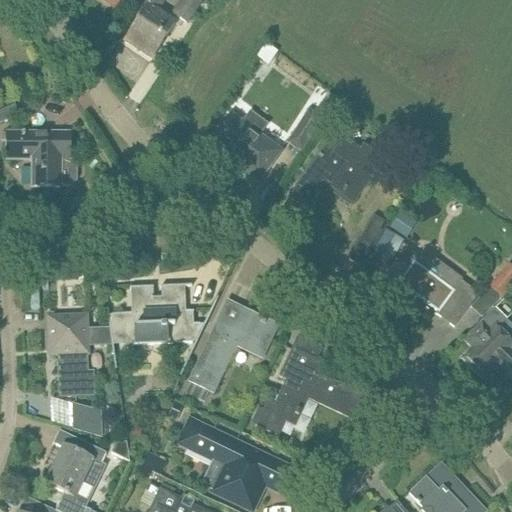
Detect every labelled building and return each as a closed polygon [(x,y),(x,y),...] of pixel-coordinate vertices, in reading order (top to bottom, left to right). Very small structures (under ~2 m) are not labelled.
[(101,0),(122,12),(129,0),(101,0)] [(138,21),(128,38),(153,55),(164,38),(169,31),(174,23),(156,12),(163,2),(164,0),(140,0),(134,10),(142,16),(138,21)] [(186,22),(199,2),(196,0),(183,0),(174,14),(186,22)] [(255,58),(269,66),(277,51),(263,43),(255,58)] [(11,102),(0,107),(0,122),(17,114),(11,102)] [(308,111),(288,143),(300,151),(321,120),(308,111)] [(231,117),(209,146),(229,160),(227,162),(226,163),(237,170),(237,169),(238,167),(258,181),(279,152),(258,137),(266,126),(250,114),(242,125),(231,117)] [(60,189),(60,186),(70,186),(75,181),(75,165),(68,160),(70,160),(70,134),(6,133),(5,160),(32,160),(31,189),(60,189)] [(354,147),(336,133),(288,198),(304,209),(322,183),(351,204),(350,207),(384,162),(362,146),(356,154),(352,150),(354,147)] [(398,213),(391,227),(407,234),(414,221),(398,213)] [(387,224),(373,216),(349,260),(362,268),(387,224)] [(404,243),(386,233),(375,253),(392,264),(404,243)] [(386,277),(374,293),(403,315),(417,297),(437,312),(436,314),(454,327),(465,311),(477,295),(460,282),(460,281),(459,281),(457,284),(441,272),(443,269),(421,253),(417,258),(405,250),(386,277)] [(511,286),(511,267),(509,264),(489,286),(502,298),(511,286)] [(180,374),(181,374),(218,299),(216,298),(203,325),(199,325),(193,325),(193,313),(193,312),(185,312),(184,288),(191,287),(191,286),(160,287),(161,302),(153,302),(153,287),(129,288),(129,290),(133,290),(134,314),(108,315),(107,310),(106,311),(115,368),(116,368),(110,327),(134,326),(135,342),(133,342),(133,343),(196,341),(180,374)] [(203,403),(209,391),(214,393),(237,345),(261,357),(276,327),(274,326),(273,328),(244,314),(245,312),(228,303),(190,382),(191,382),(185,394),(203,403)] [(494,371),(507,383),(511,377),(511,353),(510,351),(511,349),(511,338),(509,336),(511,327),(493,310),(477,326),(463,340),(471,348),(461,359),(462,360),(463,359),(474,370),(473,371),(474,372),(486,359),(495,370),(494,371)] [(87,316),(47,317),(48,350),(53,350),(53,357),(57,357),(57,359),(58,398),(78,398),(95,397),(94,372),(88,372),(87,356),(88,356),(87,329),(87,316)] [(320,348),(298,337),(278,377),(286,381),(274,405),(266,402),(255,426),(278,438),(285,422),(294,426),(307,399),(351,421),(363,396),(317,373),(316,375),(309,371),(320,348)] [(71,406),(72,430),(99,439),(98,414),(71,406)] [(178,444),(223,465),(210,491),(252,511),(253,509),(251,508),(263,484),(286,496),(297,473),(189,421),(178,444)] [(46,483),(45,485),(63,493),(55,511),(56,511),(94,511),(86,508),(88,505),(106,467),(101,464),(105,454),(86,445),(77,440),(59,431),(53,444),(64,450),(48,484),(46,483)] [(486,511),(484,511),(483,511),(457,484),(458,483),(440,463),(408,494),(425,511),(486,511)] [(207,511),(193,505),(190,504),(187,509),(180,506),(182,501),(181,500),(173,496),(160,490),(158,493),(148,487),(144,495),(155,500),(151,508),(150,511),(149,511),(207,511)]
